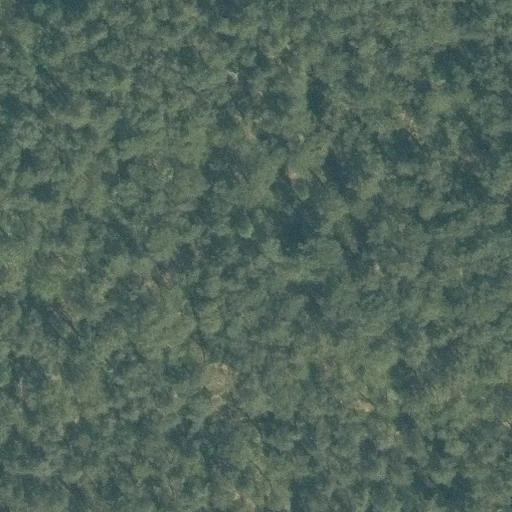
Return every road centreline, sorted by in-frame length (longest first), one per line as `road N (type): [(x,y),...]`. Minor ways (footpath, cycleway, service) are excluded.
road 1 (track): [(0,413),(352,398)]
road 2 (track): [(352,398),(511,393)]
